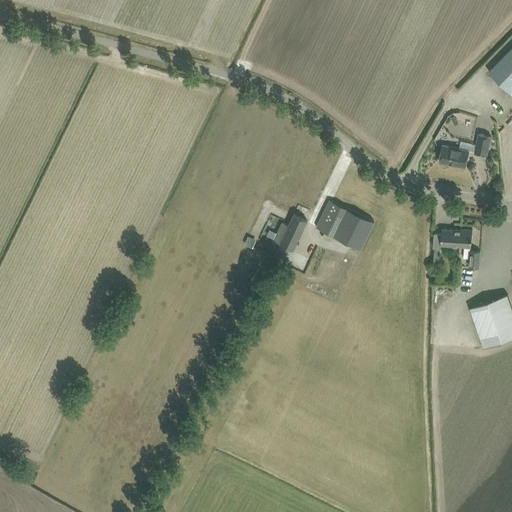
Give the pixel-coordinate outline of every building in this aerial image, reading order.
[(64,0),(227,72),(259,0),(64,0)] [(343,0),(336,7),(343,14),(351,6),(345,0),(343,0)] [(301,25),(296,34),(307,39),(311,30),(301,25)] [(356,33),(350,44),(357,48),(363,37),(356,33)] [(327,44),(321,52),(326,55),(332,47),(327,44)] [(511,94),(511,47),(488,71),(511,94)] [(332,48),(326,56),(332,60),(338,52),(332,48)] [(346,73),(352,77),(359,70),(353,65),(346,73)] [(416,93),(422,99),(429,92),(423,86),(416,93)] [(317,93),(324,99),(330,93),(323,87),(317,93)] [(406,129),(409,125),(401,119),(398,123),(406,129)] [(487,154),(489,145),(491,136),(478,133),(476,142),(474,152),(487,154)] [(469,149),(459,147),(443,144),(439,161),(465,166),(469,149)] [(330,199),(317,226),(326,230),(323,236),(330,239),(333,234),(334,234),(353,244),(361,248),(374,221),(347,207),(332,200),(330,199)] [(289,225),(282,222),(274,239),(294,248),(308,220),(294,213),(289,225)] [(441,244),(459,245),(460,229),(442,228),(442,233),(435,232),(434,247),(433,268),(438,269),(440,247),(441,244)] [(469,266),(479,267),(480,250),(471,249),(473,229),(461,228),(460,229),(459,245),(464,246),(463,257),(470,257),(469,266)] [(248,236),(245,244),(252,247),(254,243),(252,237),(248,236)] [(318,250),(315,267),(343,272),(347,255),(318,250)] [(314,269),(312,280),(342,283),(344,272),(314,269)] [(437,270),(434,276),(441,281),(445,275),(437,270)] [(470,306),(483,346),(511,336),(511,306),(507,293),(470,306)]
